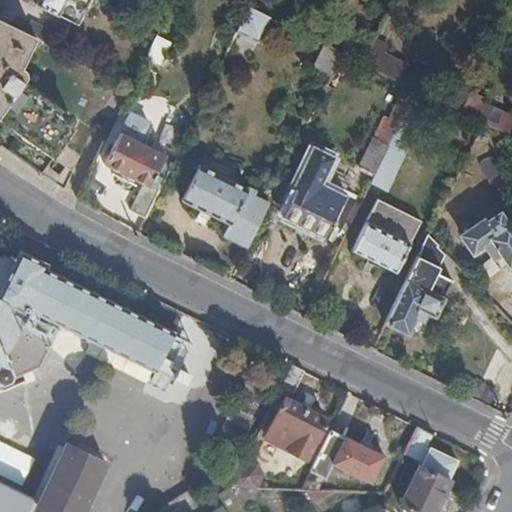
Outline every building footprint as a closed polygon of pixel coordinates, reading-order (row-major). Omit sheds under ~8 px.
[(91,0),(39,0),(37,6),(78,27),(91,0)] [(253,0),(249,8),(272,19),(281,0),(253,0)] [(249,8),(237,33),(259,44),(267,28),(278,33),(282,24),(272,19),(249,8)] [(27,33),(0,19),(0,122),(53,159),(74,128),(13,84),(36,38),(27,33)] [(33,23),(27,33),(36,38),(47,43),(50,37),(49,32),(44,30),(33,23)] [(160,32),(147,56),(157,61),(169,36),(160,32)] [(339,61),(343,54),(325,46),(314,67),(332,76),(339,61)] [(378,52),(370,68),(406,86),(416,91),(424,75),(378,52)] [(348,65),(339,61),(332,76),(331,78),(339,83),(348,65)] [(416,91),(406,86),(379,141),(374,139),(359,170),(374,177),(389,147),(416,91)] [(403,154),(431,98),(417,91),(389,147),(403,154)] [(482,98),(469,92),(459,112),(473,119),(483,124),(509,134),(511,127),(511,123),(478,107),(482,98)] [(130,211),(146,219),(160,191),(150,187),(165,157),(139,144),(148,125),(130,116),(105,165),(121,173),(128,176),(143,184),(130,211)] [(482,142),(487,132),(483,124),(475,140),(482,142)] [(374,177),(370,185),(387,192),(404,155),(403,154),(389,147),(374,177)] [(294,189),(281,216),(298,224),(309,230),(326,238),(340,210),(327,203),(332,191),(320,185),(333,159),(312,148),(293,188),(294,189)] [(224,236),(248,248),(268,206),(254,198),(256,194),(199,166),(182,202),(202,212),(209,215),(230,225),(224,236)] [(121,173),(118,177),(126,181),(128,176),(121,173)] [(422,221),(377,199),(352,251),(397,274),(422,221)] [(484,221),(461,236),(472,253),(483,246),(491,241),(501,255),(508,266),(511,263),(511,222),(511,223),(510,222),(507,221),(503,222),(499,214),(485,224),(484,221)] [(298,224),(296,227),(307,233),(309,230),(298,224)] [(424,261),(433,242),(428,237),(409,278),(430,288),(435,278),(439,269),(424,261)] [(483,246),(492,260),(501,255),(491,241),(483,246)] [(439,269),(446,255),(433,242),(424,261),(439,269)] [(13,375),(3,351),(9,348),(30,312),(93,343),(120,356),(154,373),(168,379),(168,378),(188,388),(206,350),(187,341),(187,339),(44,270),(46,265),(19,252),(14,261),(4,256),(0,257),(0,384),(3,385),(12,381),(13,375)] [(444,299),(451,286),(435,278),(430,288),(409,278),(407,282),(444,299)] [(407,282),(386,324),(408,335),(415,319),(423,322),(428,314),(435,318),(444,299),(407,282)] [(93,343),(87,356),(147,386),(154,373),(93,343)] [(294,393),(304,372),(291,365),(280,387),(294,393)] [(468,380),(464,377),(457,390),(462,392),(468,380)] [(247,378),(203,469),(220,477),(265,386),(247,378)] [(475,383),(470,381),(464,393),(469,395),(475,383)] [(482,386),(477,384),(471,396),(476,399),(482,386)] [(270,430),(267,435),(271,437),(273,432),(305,448),(311,437),(316,440),(326,420),(285,398),(269,430),(270,430)] [(420,462),(432,435),(418,427),(404,454),(420,462)] [(306,491),(320,492),(320,491),(319,489),(324,478),(325,479),(333,464),(371,483),(384,456),(369,449),(360,444),(345,437),(344,438),(330,431),(300,491),(306,491)] [(82,511),(106,462),(66,444),(40,500),(39,502),(34,511),(82,511)] [(420,467),(402,506),(413,511),(435,511),(450,481),(448,480),(456,462),(430,450),(422,468),(420,467)] [(231,487),(246,488),(255,469),(242,464),(231,487)] [(242,464),(255,469),(246,488),(259,489),(266,475),(259,464),(242,464)] [(0,511),(34,511),(39,502),(0,482),(0,511)] [(191,491),(159,511),(191,511),(201,506),(191,491)] [(313,503),(320,492),(306,491),(313,503)] [(245,511),(236,496),(211,511),(210,511),(245,511)]
